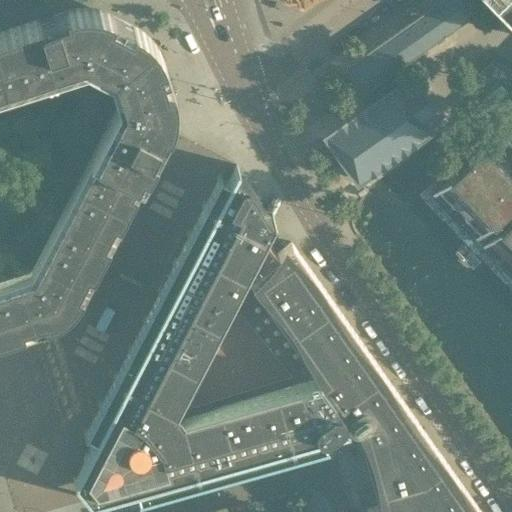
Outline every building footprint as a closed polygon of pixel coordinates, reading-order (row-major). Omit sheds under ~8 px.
[(355,178),(356,179),(358,178),(357,178),(366,171),(367,173),(369,171),(368,170),(377,164),(377,165),(379,164),(378,163),(387,157),(387,158),(389,157),(388,156),(397,150),(397,151),(399,150),(398,149),(407,143),(407,144),(409,143),(408,142),(417,136),(417,137),(419,136),(418,135),(427,129),(428,129),(429,128),(428,126),(428,127),(421,118),(432,110),(431,108),(431,109),(416,86),(405,94),(398,85),(399,85),(397,83),(396,84),(396,85),(387,91),(386,90),(385,91),(377,79),(434,39),(437,44),(445,39),(441,34),(469,15),(458,0),(440,0),(347,66),(363,89),(368,86),(376,97),(375,98),(376,99),(367,105),(366,104),(365,105),(366,106),(357,112),(356,111),(355,112),(356,113),(347,119),(346,118),(345,119),(346,120),(337,126),(336,125),(335,126),(335,127),(326,134),(326,133),(324,134),(326,136),(333,145),(332,145),(333,147),(334,146),(348,167),(347,167),(348,169),(349,168),(356,177),(355,178)] [(511,0),(502,0),(511,10),(511,0)] [(0,337),(51,321),(66,312),(77,299),(138,183),(153,153),(150,152),(162,128),(166,129),(169,121),(173,105),(172,90),(163,60),(158,48),(150,37),(137,26),(106,9),(90,5),(71,6),(64,8),(64,12),(43,19),(42,15),(0,28),(0,337)] [(448,174),(429,192),(431,194),(438,188),(450,201),(443,207),(445,209),(452,202),(464,215),(457,222),(459,224),(466,217),(478,230),(471,236),(473,238),(499,213),(505,219),(479,244),(481,246),(487,239),(500,252),(493,259),(495,261),(502,254),(511,264),(511,268),(507,273),(509,275),(511,272),(511,176),(473,135),(463,145),(441,167),(448,174)] [(321,376),(250,275),(277,253),(264,235),(273,217),(271,215),(268,213),(262,205),(251,186),(245,180),(234,173),(238,167),(236,164),(229,178),(218,172),(100,399),(83,433),(93,438),(72,479),(89,500),(133,487),(137,499),(327,445),(323,434),(347,427),(346,423),(347,422),(350,423),(351,424),(353,424),(355,425),(321,376)] [(366,511),(481,511),(293,245),(290,242),(288,243),(277,253),(250,275),(321,376),(355,425),(372,486),(377,504),(366,508),(366,511)]
